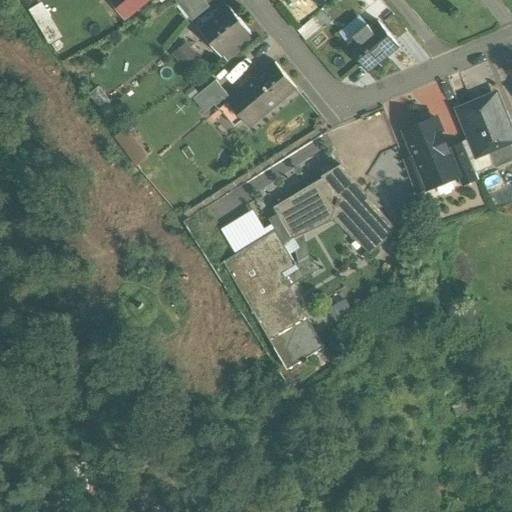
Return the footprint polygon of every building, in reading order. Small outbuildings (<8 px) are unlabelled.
[(191,21),(210,6),(205,0),(175,0),(175,1),(191,21)] [(229,8),(200,32),(221,57),(250,33),(229,8)] [(407,32),(393,14),(384,22),(398,39),(407,32)] [(399,47),(378,21),(370,28),(367,25),(353,37),(355,40),(347,47),(368,73),(379,63),(382,67),(391,60),(388,56),(399,47)] [(201,63),(185,45),(174,54),(190,72),(201,63)] [(275,64),(220,109),(235,128),(246,119),(251,126),(296,89),(275,64)] [(215,82),(194,100),(205,114),(227,96),(215,82)] [(493,93),(457,109),(477,156),(511,141),(511,127),(509,122),(506,123),(493,93)] [(403,159),(415,192),(458,175),(462,184),(479,177),(464,141),(448,148),(435,118),(405,130),(415,154),(403,159)] [(337,171),(325,178),(326,179),(276,208),(286,224),(291,232),(334,206),(341,208),(372,244),(390,229),(358,190),(360,188),(344,168),(338,172),(337,171)] [(291,232),(286,224),(276,230),(284,243),(294,237),(291,232)] [(276,230),(225,261),(290,366),(291,366),(295,363),(304,357),(310,354),(327,343),(326,341),(326,342),(282,270),(295,263),(295,264),(297,263),(284,243),(276,230)]
